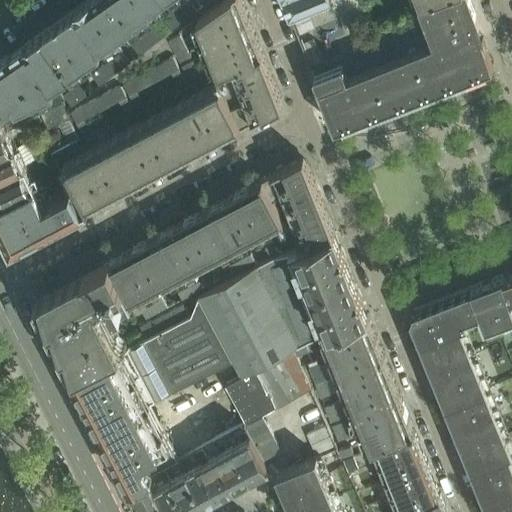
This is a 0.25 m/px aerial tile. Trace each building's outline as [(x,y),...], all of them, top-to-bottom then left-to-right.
[(148,0),(85,0),(74,8),(101,44),(154,7),(152,4),(148,0)] [(190,0),(185,4),(192,14),(198,10),(190,0)] [(251,20),(242,0),(224,0),(198,18),(206,38),(251,20)] [(285,0),(291,14),(292,14),(292,15),(328,0),(285,0)] [(435,40),(349,74),(344,62),(315,73),(336,126),(495,64),(484,35),(482,36),(479,26),(480,25),(471,0),(426,0),(421,2),(421,3),(420,3),(435,40)] [(185,4),(178,9),(186,19),(192,14),(185,4)] [(74,8),(27,42),(42,61),(54,82),(103,48),(101,44),(74,8)] [(186,19),(178,9),(172,14),(180,24),(186,19)] [(294,15),(301,32),(316,27),(308,9),(294,15)] [(180,24),(172,14),(166,18),(174,28),(180,24)] [(258,40),(251,20),(206,38),(213,55),(258,40)] [(157,25),(151,29),(159,40),(165,35),(157,25)] [(151,29),(145,34),(153,44),(159,40),(151,29)] [(181,33),(170,39),(173,45),(184,39),(181,33)] [(153,44),(145,34),(139,39),(146,49),(153,44)] [(315,38),(303,43),(311,63),(323,58),(315,38)] [(146,49),(139,39),(133,44),(140,54),(146,49)] [(184,39),(173,45),(177,51),(187,46),(184,39)] [(267,61),(258,40),(213,55),(222,78),(239,72),(267,61)] [(56,87),(54,82),(42,61),(27,42),(10,53),(23,71),(37,96),(56,87)] [(187,46),(177,51),(180,58),(191,52),(187,46)] [(123,51),(117,55),(125,65),(130,61),(123,51)] [(23,71),(10,53),(0,60),(0,75),(6,83),(14,99),(17,105),(37,96),(23,71)] [(125,65),(117,55),(111,60),(119,70),(125,65)] [(193,56),(182,62),(186,69),(197,63),(193,56)] [(174,57),(167,61),(173,71),(180,68),(174,57)] [(111,60),(105,65),(112,75),(119,70),(111,60)] [(167,61),(160,64),(166,75),(173,71),(167,61)] [(284,102),(267,61),(239,72),(259,115),(284,102)] [(197,63),(186,69),(190,76),(201,71),(197,63)] [(160,64),(153,68),(159,79),(166,75),(160,64)] [(112,75),(105,65),(99,69),(106,79),(112,75)] [(153,68),(146,72),(152,83),(159,79),(153,68)] [(186,79),(180,68),(173,71),(179,82),(186,79)] [(106,79),(99,69),(92,74),(100,84),(106,79)] [(88,206),(226,133),(259,115),(239,72),(222,78),(65,162),(88,206)] [(146,72),(139,76),(144,87),(152,83),(146,72)] [(14,99),(6,83),(0,75),(0,106),(1,107),(14,99)] [(139,76),(132,79),(137,90),(144,87),(139,76)] [(137,90),(132,79),(124,83),(130,94),(137,90)] [(83,81),(77,86),(85,96),(91,91),(83,81)] [(121,85),(114,89),(120,100),(127,96),(121,85)] [(77,86),(71,90),(79,100),(85,96),(77,86)] [(114,89),(107,92),(113,103),(120,100),(114,89)] [(79,100),(71,90),(65,95),(73,105),(79,100)] [(137,90),(130,94),(136,105),(143,101),(137,90)] [(107,92),(100,96),(106,107),(113,103),(107,92)] [(100,96),(93,100),(99,111),(106,107),(100,96)] [(127,96),(120,100),(126,111),(133,107),(127,96)] [(93,100),(86,104),(92,115),(99,111),(93,100)] [(50,127),(65,120),(71,117),(63,102),(42,112),(50,127)] [(86,104),(79,108),(85,118),(92,115),(86,104)] [(0,129),(9,125),(1,107),(0,107),(0,129)] [(72,111),(78,122),(85,118),(79,108),(72,111)] [(81,136),(71,117),(65,120),(75,140),(81,136)] [(85,118),(78,122),(84,133),(91,129),(85,118)] [(0,153),(18,145),(9,125),(0,129),(0,153)] [(79,147),(75,140),(53,151),(57,159),(79,147)] [(0,177),(28,164),(18,145),(0,153),(0,177)] [(335,230),(308,162),(305,155),(264,177),(274,197),(284,193),(303,242),(335,230)] [(28,164),(0,177),(0,200),(37,184),(28,164)] [(132,301),(286,219),(274,197),(264,177),(110,259),(106,261),(120,289),(124,287),(132,301)] [(17,245),(83,209),(72,187),(45,201),(37,184),(0,200),(0,222),(10,242),(17,245)] [(369,316),(336,231),(335,230),(303,242),(299,244),(299,245),(280,253),(200,294),(234,358),(242,374),(294,348),(295,348),(323,333),(323,334),(327,333),(369,316)] [(279,252),(274,242),(267,245),(272,256),(279,252)] [(230,264),(234,271),(256,260),(252,253),(230,264)] [(123,347),(99,300),(112,293),(118,303),(125,299),(120,289),(106,261),(37,298),(75,372),(123,347)] [(511,293),(504,274),(472,286),(483,316),(486,325),(511,315),(511,293)] [(179,291),(183,298),(204,287),(201,280),(179,291)] [(472,286),(415,309),(412,316),(421,340),(463,323),(483,316),(472,286)] [(173,389),(234,358),(200,294),(200,295),(192,313),(190,314),(147,336),(132,344),(131,343),(123,347),(75,372),(103,427),(152,401),(174,390),(173,389)] [(147,317),(168,306),(162,295),(141,306),(147,317)] [(141,325),(147,336),(190,314),(184,303),(141,325)] [(369,316),(327,333),(373,447),(374,446),(415,430),(369,316)] [(463,323),(421,340),(434,372),(476,356),(463,323)] [(295,348),(298,355),(309,350),(306,343),(295,348)] [(294,348),(242,374),(227,382),(247,420),(268,459),(274,456),(279,444),(268,423),(262,412),(276,405),(311,386),(294,348)] [(476,356),(434,372),(447,404),(489,387),(476,356)] [(310,366),(322,396),(334,392),(321,362),(310,366)] [(489,387),(447,404),(460,435),(502,419),(489,387)] [(181,456),(161,418),(152,401),(103,427),(110,442),(132,484),(151,473),(168,463),(181,456)] [(326,406),(332,421),(343,416),(337,401),(326,406)] [(511,445),(502,419),(460,435),(473,466),(511,452),(511,451),(511,445)] [(268,459),(247,420),(231,429),(236,439),(254,472),(270,463),(268,459)] [(334,424),(340,439),(351,435),(345,420),(334,424)] [(326,426),(307,435),(311,445),(330,436),(326,426)] [(254,472),(236,439),(231,429),(215,438),(220,447),(238,481),(254,472)] [(415,430),(374,446),(387,480),(429,464),(415,430)] [(330,436),(311,445),(315,455),(335,446),(330,436)] [(238,481),(220,447),(215,438),(199,446),(204,456),(222,490),(238,481)] [(351,445),(340,450),(343,457),(354,452),(351,445)] [(222,490),(204,456),(199,446),(181,456),(187,466),(205,499),(222,490)] [(511,455),(511,452),(473,466),(485,498),(511,487),(511,455)] [(325,472),(318,455),(278,471),(277,472),(285,489),(325,472)] [(205,499),(187,466),(181,456),(168,463),(191,507),(205,499)] [(181,511),(191,507),(168,463),(151,473),(171,511),(181,511)] [(429,464),(387,480),(399,510),(441,493),(429,464)] [(332,489),(326,474),(325,472),(285,489),(292,506),(332,489)] [(171,511),(151,473),(132,484),(146,511),(171,511)] [(511,511),(511,487),(485,498),(490,511),(511,511)] [(324,511),(339,506),(332,489),(292,506),(294,511),(324,511)] [(448,511),(441,493),(399,510),(395,511),(448,511)]
